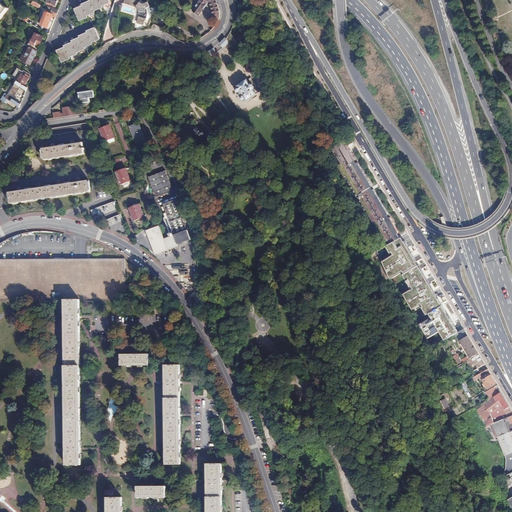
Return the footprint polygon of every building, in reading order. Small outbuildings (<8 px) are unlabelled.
[(0,0),(0,18),(8,7),(0,1),(0,0)] [(82,7),(74,10),(79,21),(87,17),(86,15),(94,12),(93,10),(101,7),(101,5),(109,2),(107,0),(88,0),(89,0),(89,2),(81,5),(82,7)] [(125,0),(125,2),(128,3),(131,4),(133,5),(135,6),(136,6),(137,7),(137,8),(138,9),(138,10),(139,12),(139,13),(138,15),(137,22),(143,24),(144,21),(146,19),(147,14),(149,15),(149,14),(149,12),(149,10),(148,8),(147,6),(149,5),(147,1),(143,3),(143,2),(142,1),(141,0),(125,0)] [(198,14),(208,0),(210,2),(210,3),(211,6),(212,9),(212,13),(213,15),(215,17),(220,18),(220,16),(220,13),(219,9),(218,6),(217,2),(215,0),(199,0),(193,10),(198,14)] [(52,16),(55,17),(57,14),(53,12),(52,15),(50,14),(51,13),(45,11),(39,25),(44,27),(44,26),(47,27),(52,16)] [(65,48),(57,52),(62,62),(69,59),(69,57),(77,54),(76,52),(85,49),(84,47),(92,44),(91,42),(99,39),(94,28),(86,32),(87,33),(79,37),(80,38),(72,42),(72,43),(64,47),(65,48)] [(30,47),(36,50),(38,46),(39,46),(44,36),(35,33),(31,43),(32,43),(30,47)] [(33,60),(37,51),(36,50),(30,47),(29,46),(26,52),(24,51),(23,55),(33,60)] [(216,52),(214,48),(208,51),(208,52),(210,56),(216,52)] [(15,70),(29,78),(30,76),(27,74),(28,73),(23,70),(23,71),(17,67),(15,70)] [(11,77),(17,80),(24,85),(29,78),(15,70),(11,77)] [(25,90),(25,91),(27,87),(24,85),(17,80),(15,84),(22,88),(20,91),(23,94),(25,90)] [(246,101),(256,95),(253,90),(254,87),(252,84),(249,84),(246,80),(236,86),(235,90),(235,91),(236,92),(237,92),(238,92),(241,97),(240,98),(240,99),(241,100),(246,101)] [(90,98),(95,97),(94,90),(79,92),(81,104),(90,102),(90,98)] [(5,97),(17,105),(19,107),(21,103),(13,98),(7,95),(5,97)] [(80,114),(88,113),(88,110),(77,111),(76,105),(63,107),(64,113),(60,113),(60,111),(53,112),(54,118),(80,114)] [(88,129),(85,122),(69,125),(49,128),(50,134),(88,129)] [(139,122),(129,125),(136,145),(146,141),(139,122)] [(106,128),(105,125),(99,127),(104,140),(114,137),(110,126),(106,128)] [(204,134),(204,132),(201,132),(200,133),(197,130),(198,129),(197,128),(197,127),(196,127),(196,128),(195,128),(196,128),(195,129),(193,131),(199,137),(201,135),(203,135),(204,134)] [(54,146),(51,146),(42,147),(44,159),(84,153),(83,149),(85,149),(84,147),(83,147),(82,141),(74,143),(71,143),(54,146)] [(131,180),(127,170),(122,171),(122,169),(115,171),(120,184),(131,180)] [(165,171),(148,177),(156,197),(172,190),(165,171)] [(20,189),(17,190),(9,191),(10,202),(89,191),(88,179),(79,181),(76,181),(60,183),(57,184),(40,186),(37,187),(20,189)] [(147,230),(155,253),(178,244),(178,243),(191,238),(188,229),(187,230),(176,199),(164,203),(175,234),(164,238),(159,225),(147,230)] [(116,203),(115,200),(90,209),(92,214),(117,205),(116,203)] [(134,220),(140,218),(139,215),(143,214),(139,203),(129,207),(134,220)] [(108,224),(122,219),(120,214),(106,219),(108,224)] [(404,273),(418,266),(403,239),(387,247),(390,252),(393,252),(394,255),(382,262),(390,278),(402,271),(404,273)] [(464,329),(454,312),(437,284),(433,276),(407,288),(439,343),(455,334),(464,329)] [(258,298),(249,299),(251,312),(254,312),(263,311),(261,297),(258,298)] [(80,319),(80,299),(64,299),(64,318),(64,351),(64,369),(64,384),(65,417),(65,450),(65,464),(80,464),(80,450),(80,417),(80,384),(80,351),(80,319)] [(479,354),(464,329),(455,334),(458,339),(463,337),(464,338),(460,340),(469,356),(466,358),(467,359),(471,357),(472,358),(479,354)] [(122,354),(122,365),(129,365),(150,365),(150,354),(133,354),(122,354)] [(478,368),(485,364),(479,354),(472,358),(478,368)] [(166,448),(166,463),(181,463),(181,449),(181,417),(180,383),(180,364),(165,364),(165,384),(166,416),(166,429),(166,448)] [(476,376),(481,373),(480,372),(478,372),(477,369),(470,373),(472,378),(476,376)] [(497,384),(492,376),(488,369),(481,373),(476,376),(478,379),(479,378),(481,382),(483,381),(488,389),(497,384)] [(511,409),(497,385),(485,392),(489,399),(473,408),(485,428),(511,416),(511,409)] [(452,410),(445,398),(441,401),(445,409),(444,409),(447,414),(452,410)] [(511,431),(511,416),(490,426),(495,438),(511,431)] [(511,437),(510,432),(497,437),(505,455),(507,460),(507,468),(504,476),(505,475),(511,472),(511,437)] [(222,511),(222,481),(222,463),(207,463),(207,482),(207,511),(222,511)] [(137,485),(137,497),(157,496),(165,496),(165,485),(152,485),(137,485)] [(121,511),(122,497),(106,497),(106,511),(121,511)]
